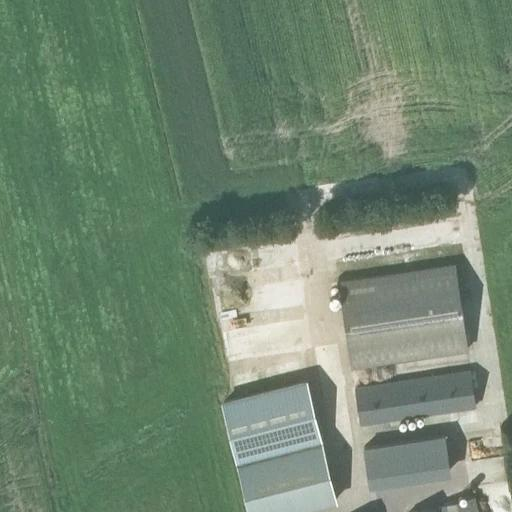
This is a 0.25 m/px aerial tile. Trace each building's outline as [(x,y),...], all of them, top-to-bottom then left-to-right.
[(353,366),(468,349),(455,265),(340,282),(353,366)] [(282,344),(253,348),(254,357),(283,353),(282,344)] [(356,388),(360,422),(475,405),(470,371),(356,388)] [(305,380),(224,400),(238,460),(320,440),(305,380)] [(363,446),(368,487),(450,474),(445,434),(363,446)] [(286,511),(335,500),(320,440),(238,460),(250,511),(286,511)] [(478,511),(475,496),(408,511),(478,511)]
